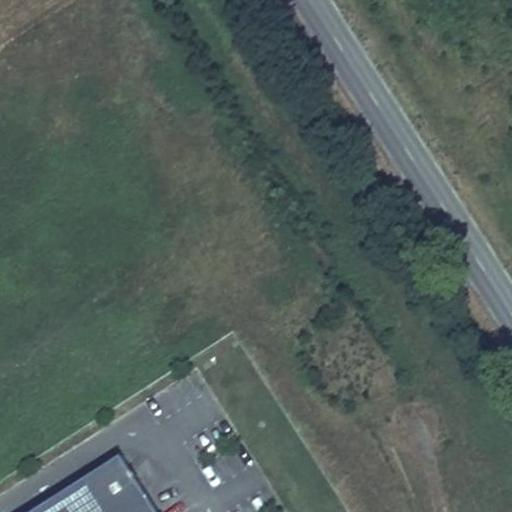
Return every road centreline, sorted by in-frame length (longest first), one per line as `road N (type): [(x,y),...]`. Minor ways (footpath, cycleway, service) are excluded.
road 1 (secondary): [(511,302),(314,0)]
road 2 (unknown): [(7,511),(110,448),(143,442),(175,460),(217,511)]
